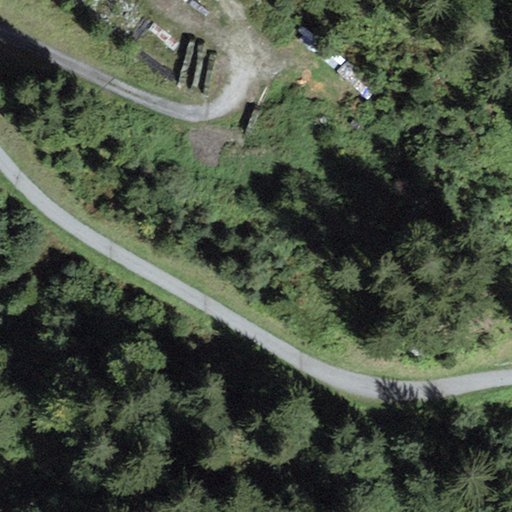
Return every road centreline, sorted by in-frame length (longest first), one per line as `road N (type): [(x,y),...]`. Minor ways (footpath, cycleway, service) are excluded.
road 1 (track): [(0,159),(59,217),(308,365),(414,391),(511,377)]
road 2 (track): [(0,34),(176,110),(211,109),(245,68),(247,37),(227,0)]
